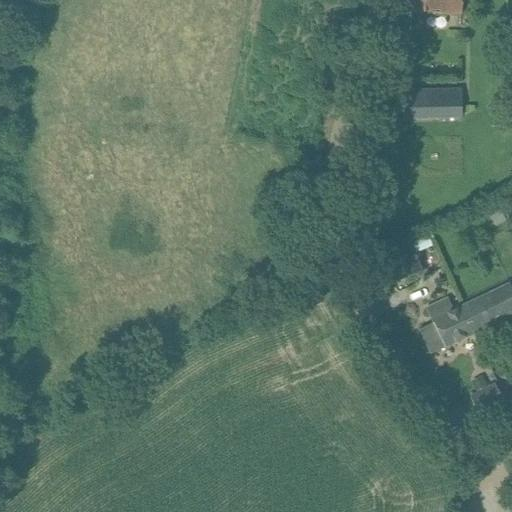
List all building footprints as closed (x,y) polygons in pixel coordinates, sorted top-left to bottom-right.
[(410,0),(410,14),(461,16),(461,0),(410,0)] [(461,99),(403,99),(403,119),(461,119),(461,99)] [(511,200),(501,206),(511,225),(511,200)] [(379,264),(388,285),(422,271),(413,250),(379,264)] [(461,307),(473,334),(511,315),(511,287),(510,284),(461,307)] [(430,355),(473,334),(461,307),(455,310),(449,298),(425,309),(432,324),(419,330),(430,355)] [(495,385),(469,397),(478,416),(504,403),(495,385)]
